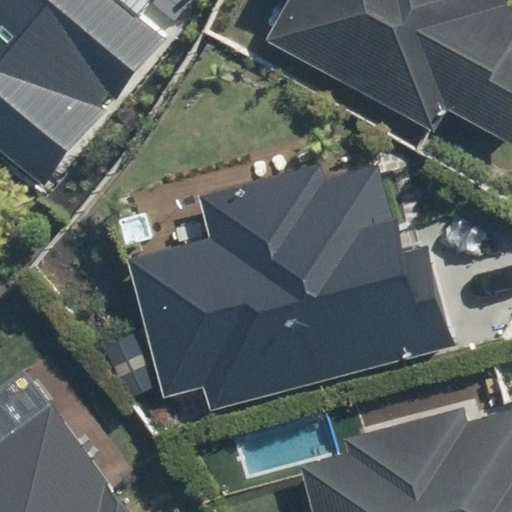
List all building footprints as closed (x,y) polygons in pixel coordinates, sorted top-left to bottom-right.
[(121,0),(0,0),(0,145),(41,181),(166,39),(121,0)] [(284,0),(265,37),(434,128),(445,108),(508,142),(511,135),(511,12),(503,8),(507,0),(284,0)] [(319,157),(199,189),(211,232),(127,255),(165,397),(206,386),(211,406),(452,341),(426,241),(403,248),(378,158),(323,173),(319,157)] [(0,511),(133,511),(50,397),(0,434),(0,511)] [(466,397),(347,427),(352,446),(298,460),(310,511),(511,511),(511,402),(471,413),(466,397)]
